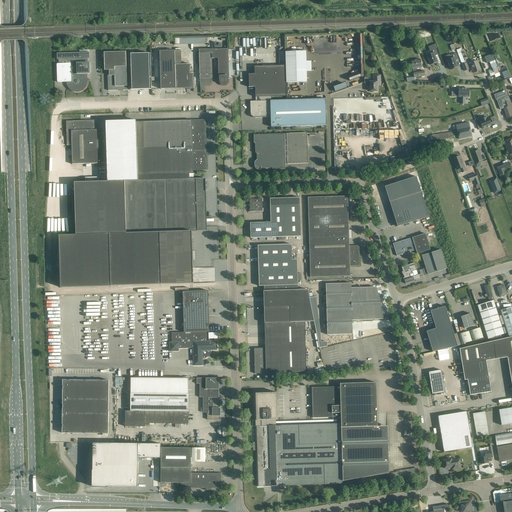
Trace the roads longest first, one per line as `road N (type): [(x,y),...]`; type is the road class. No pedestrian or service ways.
road 1 (primary): [(32,497),(17,0)]
road 2 (primary): [(5,0),(18,497)]
road 3 (unclassified): [(239,507),(230,186)]
road 4 (unclassified): [(230,186),(229,120),(217,101),(56,107)]
road 5 (unclassified): [(434,492),(396,300)]
road 6 (unclassified): [(239,507),(62,501)]
road 7 (unclassified): [(310,511),(434,492)]
road 8 (unclassified): [(354,184),(230,186)]
road 9 (unclassified): [(396,300),(354,184)]
road 10 (unclassified): [(396,300),(511,264)]
